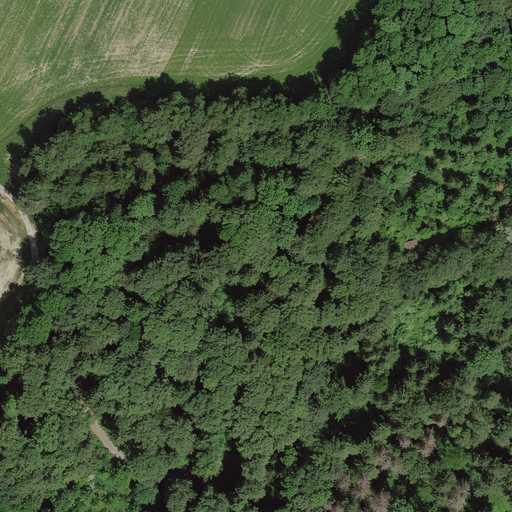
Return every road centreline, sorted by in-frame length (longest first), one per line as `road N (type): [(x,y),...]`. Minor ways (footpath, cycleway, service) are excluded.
road 1 (track): [(0,188),(29,224),(57,348),(97,428),(145,470),(204,468)]
road 2 (track): [(511,347),(406,400),(204,468)]
